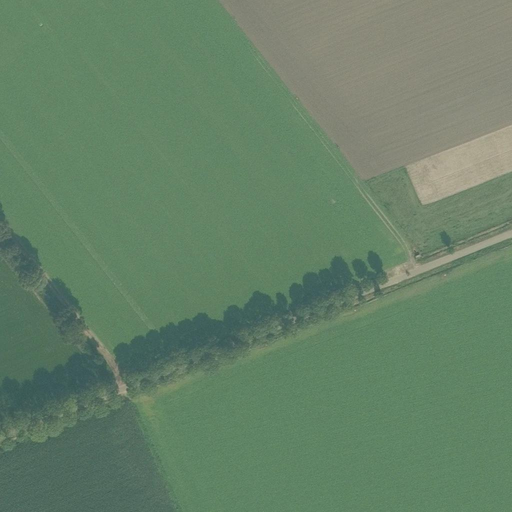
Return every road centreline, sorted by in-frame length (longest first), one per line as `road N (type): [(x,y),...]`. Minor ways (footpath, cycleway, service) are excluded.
road 1 (unclassified): [(0,430),(511,226)]
road 2 (track): [(124,380),(0,225)]
